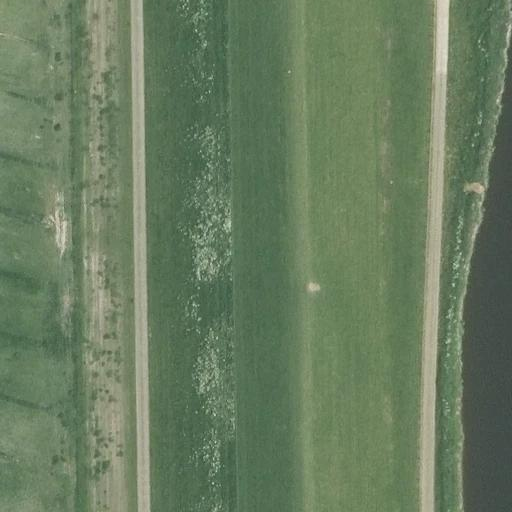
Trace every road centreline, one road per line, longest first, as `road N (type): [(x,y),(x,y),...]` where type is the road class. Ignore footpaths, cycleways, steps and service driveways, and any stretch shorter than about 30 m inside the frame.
road 1 (track): [(443,0),(430,511)]
road 2 (track): [(146,511),(139,0)]
